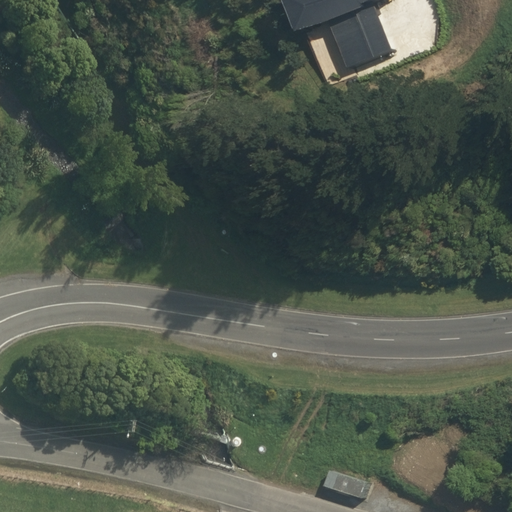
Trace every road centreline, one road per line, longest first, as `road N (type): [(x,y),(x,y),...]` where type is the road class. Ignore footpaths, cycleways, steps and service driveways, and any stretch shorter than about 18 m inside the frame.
road 1 (residential): [(0,322),(40,307),(99,302),(371,339),(511,332)]
road 2 (unclassified): [(313,511),(0,440)]
